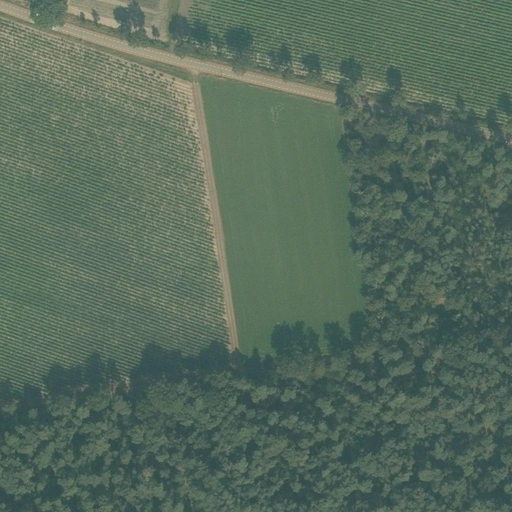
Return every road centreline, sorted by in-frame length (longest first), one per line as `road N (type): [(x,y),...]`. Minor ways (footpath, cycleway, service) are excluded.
road 1 (tertiary): [(0,5),(148,52),(511,140)]
road 2 (unknown): [(194,511),(143,385)]
